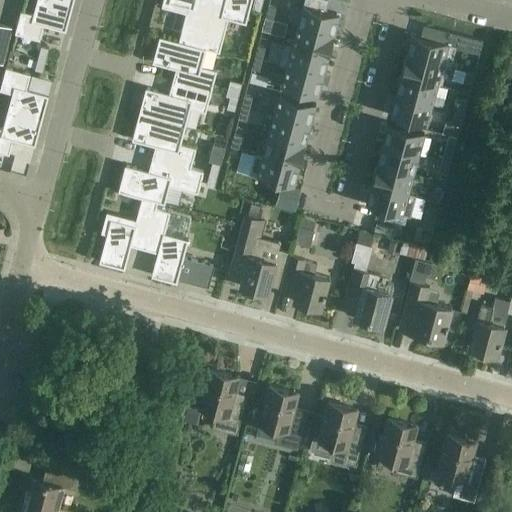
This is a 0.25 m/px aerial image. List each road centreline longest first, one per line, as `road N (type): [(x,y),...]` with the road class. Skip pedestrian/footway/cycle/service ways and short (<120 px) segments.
road 1 (residential): [(511,406),(73,287),(21,280)]
road 2 (residential): [(358,0),(307,200),(348,210),(401,0)]
road 3 (residential): [(44,201),(98,0)]
